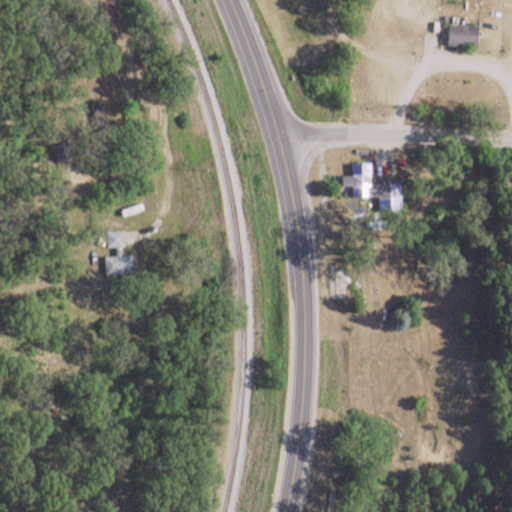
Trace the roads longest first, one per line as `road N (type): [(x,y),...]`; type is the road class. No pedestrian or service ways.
road 1 (primary): [(272,511),(293,398),(296,264),(278,134),(229,0)]
road 2 (residential): [(511,139),(278,134)]
road 3 (residential): [(0,205),(128,164),(154,135),(157,105)]
